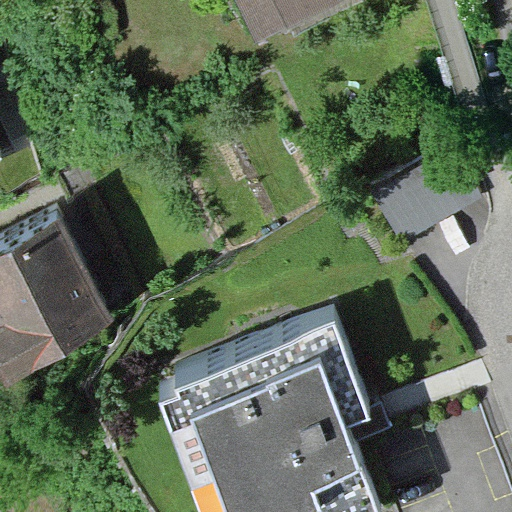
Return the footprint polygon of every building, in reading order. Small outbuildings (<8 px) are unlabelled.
[(254,0),(272,33),(334,0),(254,0)] [(0,10),(0,108),(19,148),(38,135),(0,10)] [(373,179),(405,233),(485,186),(453,132),(373,179)] [(0,243),(0,313),(33,375),(142,317),(79,201),(0,243)] [(194,380),(246,511),(414,511),(384,437),(409,428),(363,313),(194,380)]
